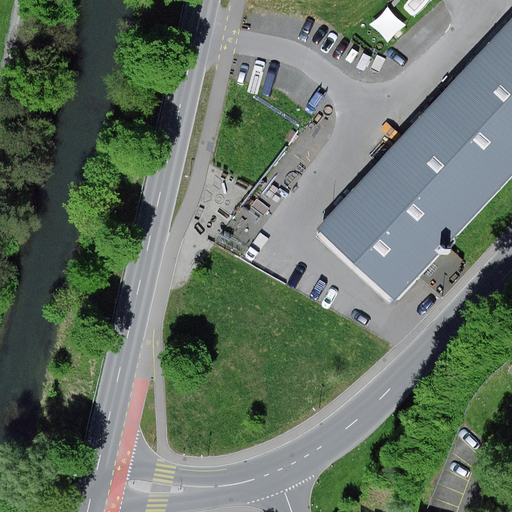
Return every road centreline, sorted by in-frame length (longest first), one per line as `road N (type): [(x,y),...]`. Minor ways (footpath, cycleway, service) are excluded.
road 1 (secondary): [(95,479),(205,0)]
road 2 (tertiary): [(279,471),(387,392),(511,262)]
road 3 (tertiary): [(95,479),(196,488),(279,471)]
